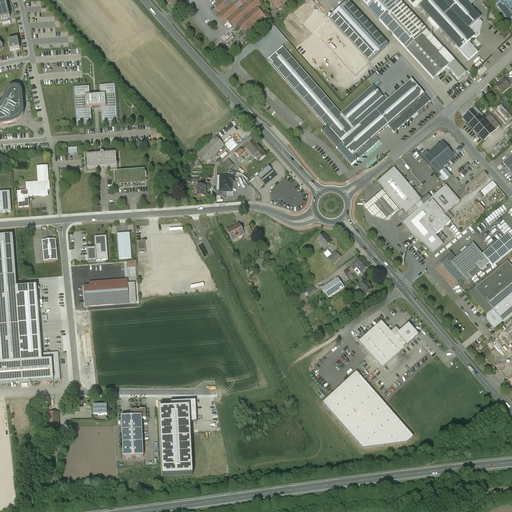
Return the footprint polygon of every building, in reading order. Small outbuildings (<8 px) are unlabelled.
[(0,0),(0,20),(10,18),(5,0),(0,0)] [(261,5),(256,0),(215,0),(218,3),(214,6),(223,16),(222,16),(222,17),(224,19),(225,19),(226,19),(235,29),(238,25),(245,33),(252,26),(256,27),(256,26),(256,22),(264,16),(257,8),(261,5)] [(269,0),(277,8),(281,5),(279,3),(282,0),(269,0)] [(427,31),(399,0),(363,0),(362,1),(406,50),(427,31)] [(406,0),(415,9),(418,6),(419,6),(425,0),(406,0)] [(468,30),(440,0),(425,0),(419,6),(459,51),(469,42),(474,37),(468,30)] [(481,18),(463,0),(440,0),(468,30),(479,20),(481,18)] [(511,3),(509,0),(504,4),(502,0),(496,5),(511,25),(511,3)] [(389,46),(348,2),(330,19),(370,63),(389,46)] [(479,20),(468,30),(474,37),(475,38),(480,34),(482,23),(479,20)] [(437,31),(430,23),(428,25),(435,33),(437,31)] [(454,61),(427,31),(406,50),(433,80),(454,61)] [(507,31),(501,37),(504,39),(510,34),(507,31)] [(8,42),(10,51),(20,49),(18,40),(8,42)] [(459,51),(468,61),(478,52),(469,42),(459,51)] [(383,97),(373,85),(341,113),(311,79),(307,74),(283,47),(267,60),(318,119),(314,123),(343,156),(342,157),(344,160),(346,159),(351,166),(379,141),(376,137),(388,126),(394,133),(430,102),(424,94),(424,93),(423,94),(411,79),(388,99),(385,95),(383,97)] [(504,80),(496,87),(502,94),(510,87),(509,86),(511,83),(511,82),(507,77),(504,80)] [(90,97),(89,87),(74,88),(77,125),(92,124),(91,109),(96,108),(101,108),(102,123),(117,122),(115,86),(100,87),(100,96),(90,97)] [(23,119),(25,114),(24,98),(21,89),(17,88),(10,91),(6,98),(2,103),(0,104),(0,126),(15,124),(22,120),(23,119)] [(511,115),(504,104),(495,111),(506,125),(511,120),(511,115)] [(495,131),(475,108),(463,119),(484,142),(495,131)] [(216,137),(198,154),(201,158),(206,163),(225,146),(216,137)] [(266,156),(254,142),(245,150),(246,152),(252,159),(254,158),(259,163),(266,156)] [(423,160),(435,173),(453,157),(441,143),(423,160)] [(241,151),(240,149),(235,154),(239,158),(237,159),(241,163),(244,161),(241,157),(244,154),(241,151)] [(104,169),(104,168),(117,167),(116,156),(116,155),(104,156),(104,154),(102,154),(101,154),(101,156),(87,157),(87,158),(88,167),(88,169),(101,168),(101,169),(104,169)] [(198,154),(187,163),(190,166),(191,166),(201,158),(198,154)] [(511,155),(503,164),(509,172),(509,173),(511,176),(511,155)] [(230,159),(225,163),(229,168),(234,164),(230,159)] [(29,207),(28,197),(40,196),(40,197),(47,197),(47,190),(49,190),(49,182),(48,182),(47,167),(38,168),(39,183),(27,184),(27,192),(18,192),(19,208),(29,207)] [(399,212),(400,213),(401,212),(404,216),(422,201),(394,168),(377,183),(384,190),(382,191),(399,212)] [(269,169),(259,178),(266,187),(277,178),(269,169)] [(446,182),(451,177),(444,169),(439,174),(446,182)] [(147,179),(146,173),(144,173),(144,171),(117,173),(118,185),(130,184),(130,186),(133,185),(133,184),(145,183),(144,178),(146,178),(147,179)] [(232,178),(220,178),(220,193),(232,193),(232,178)] [(482,191),(487,196),(499,185),(494,180),(482,191)] [(206,186),(198,186),(197,197),(206,197),(206,186)] [(446,187),(431,200),(444,215),(459,202),(446,187)] [(399,212),(382,191),(363,208),(371,217),(387,223),(399,212)] [(10,192),(0,193),(0,213),(11,212),(10,192)] [(431,200),(402,224),(420,245),(423,243),(432,254),(442,245),(434,235),(450,222),(444,215),(431,200)] [(239,225),(228,230),(233,241),(244,235),(241,230),(239,225)] [(249,226),(241,230),(244,235),(246,234),(247,237),(253,234),(249,226)] [(130,234),(117,234),(119,260),(131,259),(130,234)] [(332,243),(324,234),(316,241),(324,250),(332,243)] [(511,239),(507,234),(482,255),(489,263),(492,267),(511,250),(511,239)] [(0,235),(0,289),(17,289),(12,235),(0,235)] [(106,237),(94,237),(95,248),(87,249),(88,262),(108,260),(106,237)] [(55,240),(42,241),(44,262),(57,261),(55,240)] [(482,255),(473,244),(456,259),(452,255),(441,264),(459,284),(458,285),(460,288),(464,285),(464,284),(467,282),(489,263),(482,255)] [(335,252),(328,259),(333,265),(340,258),(335,252)] [(190,262),(192,266),(202,262),(199,256),(189,260),(188,258),(182,260),(184,265),(190,262)] [(369,268),(361,258),(351,267),(354,271),(357,268),(362,274),(369,268)] [(507,262),(475,289),(488,305),(488,304),(511,284),(511,267),(511,266),(507,262)] [(337,279),(322,289),(328,298),(343,288),(337,279)] [(362,284),(358,288),(362,292),(365,296),(366,296),(373,290),(365,281),(362,284)] [(128,284),(84,288),(85,307),(129,304),(128,284)] [(511,284),(488,304),(494,311),(493,311),(502,321),(503,322),(511,314),(511,284)] [(17,289),(0,289),(0,385),(54,381),(52,360),(42,361),(22,363),(17,289)] [(358,295),(353,289),(350,292),(355,298),(358,295)] [(488,305),(475,289),(470,294),(488,316),(493,311),(494,311),(488,304),(488,305)] [(502,321),(493,311),(488,316),(488,320),(494,328),(498,325),(502,321)] [(381,322),(359,342),(382,369),(405,348),(395,337),(381,322)] [(408,324),(397,334),(397,335),(395,337),(404,348),(407,346),(419,336),(408,324)] [(58,353),(42,354),(42,361),(52,360),(54,381),(61,381),(58,353)] [(413,436),(356,373),(323,403),(363,448),(407,442),(413,436)] [(189,407),(190,422),(197,422),(196,401),(171,402),(171,408),(189,407)] [(107,415),(107,405),(93,406),(94,415),(99,415),(99,416),(102,416),(102,415),(107,415)] [(163,476),(192,474),(190,422),(189,407),(171,408),(160,408),(163,476)] [(145,410),(140,410),(140,411),(137,411),(137,410),(131,411),(131,417),(142,416),(142,419),(146,419),(145,410)] [(59,413),(48,413),(50,438),(60,438),(59,413)] [(131,417),(121,417),(123,458),(144,457),(142,419),(142,416),(131,417)]
